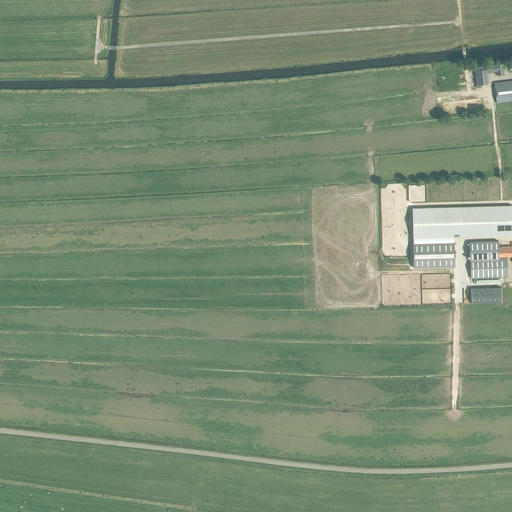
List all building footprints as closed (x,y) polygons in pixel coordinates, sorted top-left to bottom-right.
[(474,67),(477,85),(481,85),(488,84),(486,73),(497,72),(497,76),(505,75),(503,64),(474,67)] [(511,81),(494,83),(497,103),(511,101),(511,81)] [(511,235),(511,205),(412,208),(413,238),(511,235)] [(498,241),(469,242),(470,255),(471,278),(508,277),(507,257),(511,256),(511,246),(498,247),(498,241)] [(454,242),(413,243),(414,268),(454,267),(454,242)] [(501,288),(471,289),(472,304),(502,303),(501,288)]
